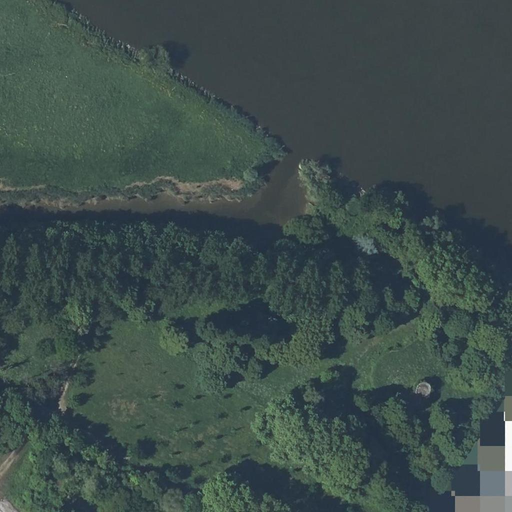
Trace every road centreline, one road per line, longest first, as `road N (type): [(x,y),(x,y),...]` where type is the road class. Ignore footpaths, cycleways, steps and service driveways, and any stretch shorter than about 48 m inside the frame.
road 1 (track): [(0,257),(382,284),(456,305)]
road 2 (track): [(218,511),(0,385)]
road 3 (track): [(95,267),(90,320),(59,407),(76,429)]
road 4 (track): [(423,511),(511,376)]
